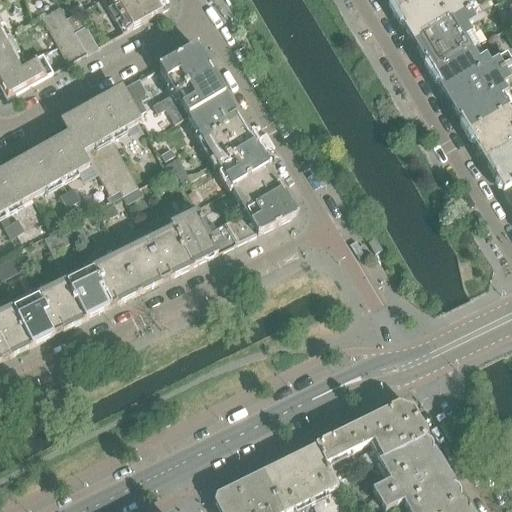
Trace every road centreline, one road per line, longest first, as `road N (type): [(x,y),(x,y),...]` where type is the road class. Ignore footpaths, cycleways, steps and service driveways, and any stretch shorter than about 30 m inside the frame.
road 1 (residential): [(0,393),(330,231)]
road 2 (residential): [(511,257),(357,0)]
road 3 (residential): [(200,19),(330,231)]
road 4 (residential): [(0,133),(200,19)]
road 5 (residential): [(173,465),(335,388)]
road 6 (residential): [(410,366),(496,511)]
road 7 (residential): [(330,231),(410,366)]
